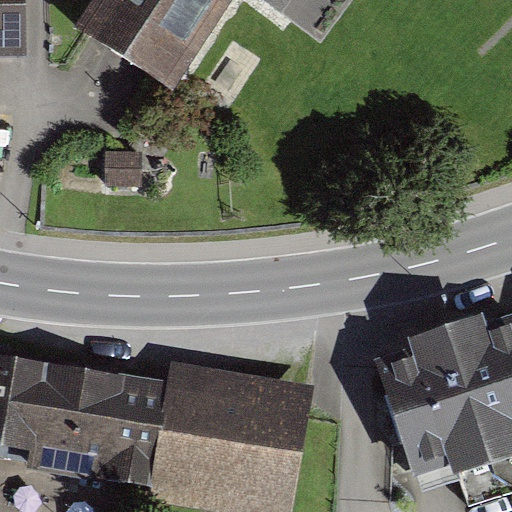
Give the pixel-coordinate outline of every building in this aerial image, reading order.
[(0,0),(0,67),(26,67),(24,0),(0,0)] [(106,0),(88,27),(190,94),(249,0),(106,0)] [(149,157),(118,156),(117,194),(148,195),(149,157)] [(511,329),(400,363),(434,477),(511,453),(511,329)] [(0,455),(29,460),(27,475),(148,494),(146,508),(171,511),(292,511),(313,388),(169,365),(166,385),(126,379),(125,383),(0,362),(0,455)]
